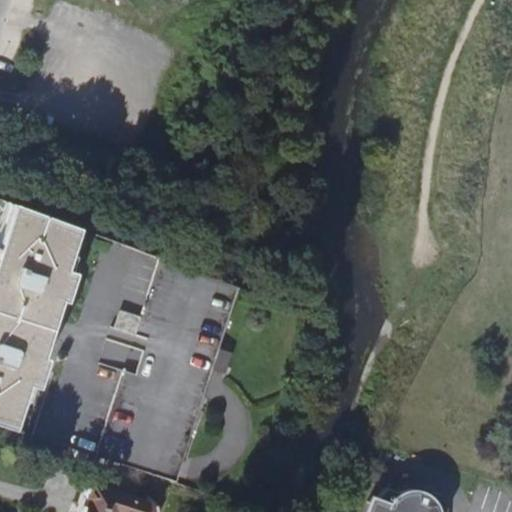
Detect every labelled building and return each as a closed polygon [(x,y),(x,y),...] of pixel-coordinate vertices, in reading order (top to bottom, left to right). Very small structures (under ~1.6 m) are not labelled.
[(60,268),(73,227),(9,202),(0,229),(0,297),(45,312),(49,298),(58,301),(68,271),(60,268)] [(235,290),(157,260),(137,320),(131,318),(119,314),(112,332),(125,337),(131,339),(127,350),(141,355),(133,377),(120,373),(92,457),(170,483),(235,290)] [(36,337),(0,325),(0,427),(5,429),(20,385),(28,388),(38,358),(30,355),(36,337)] [(77,481),(85,455),(70,450),(61,476),(77,481)] [(141,504),(92,487),(83,511),(150,511),(149,507),(145,505),(141,504)] [(417,490),(414,489),(409,503),(399,501),(403,488),(396,491),(390,495),(384,501),(368,494),(361,511),(438,511),(436,505),(432,500),(428,496),(422,492),(417,490)] [(410,488),(403,488),(399,501),(409,503),(414,489),(410,488)]
